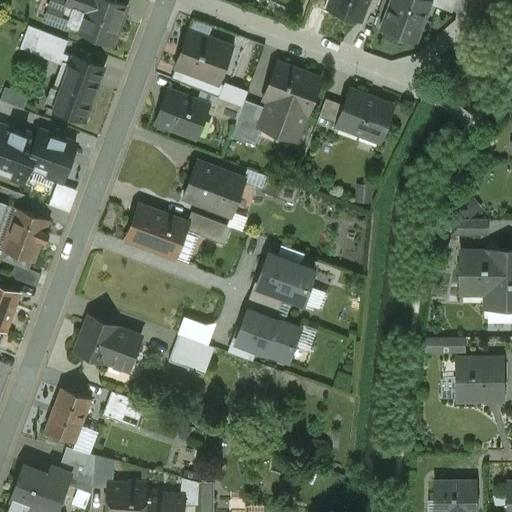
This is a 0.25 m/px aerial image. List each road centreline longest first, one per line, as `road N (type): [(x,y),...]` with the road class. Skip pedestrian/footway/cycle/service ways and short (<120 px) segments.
road 1 (residential): [(168,0),(0,450)]
road 2 (residential): [(500,0),(406,82),(193,0)]
